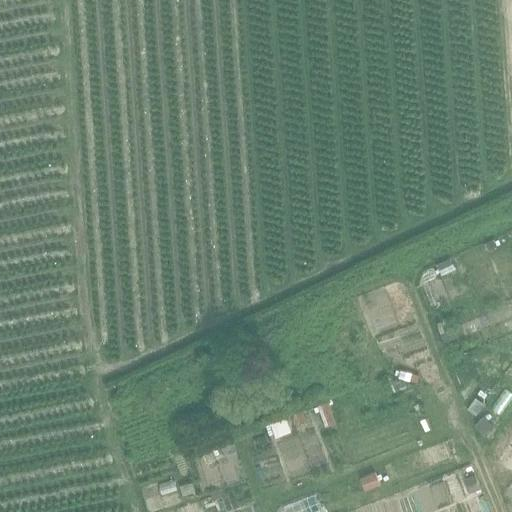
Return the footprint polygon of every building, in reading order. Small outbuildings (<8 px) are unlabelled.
[(492,240),(485,243),(489,250),(495,247),(492,240)] [(400,370),(398,378),(409,382),(411,374),(400,370)] [(175,376),(164,381),(167,389),(178,384),(175,376)] [(475,400),(467,411),(476,417),(484,406),(475,400)] [(327,402),(317,405),(325,426),(334,422),(327,402)] [(301,412),(291,416),(295,427),(306,423),(301,412)] [(485,417),(475,425),(483,435),(493,427),(485,417)] [(231,441),(221,445),(225,455),(235,451),(231,441)] [(374,473),(361,479),(366,491),(379,485),(374,473)] [(476,475),(466,479),(471,493),(481,489),(476,475)] [(191,482),(179,486),(182,495),(194,492),(191,482)] [(211,498),(202,501),(205,511),(212,511),(215,511),(211,498)]
